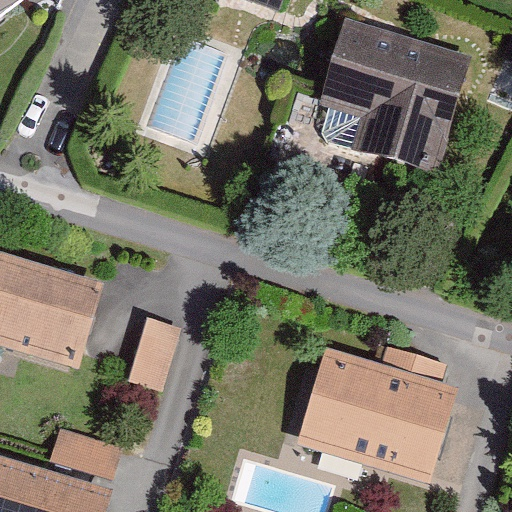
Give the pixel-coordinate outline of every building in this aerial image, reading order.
[(0,0),(0,17),(21,0),(0,0)] [(475,68),(351,29),(327,107),(366,119),(358,145),(443,171),(475,68)] [(105,292),(0,260),(0,352),(79,376),(105,292)] [(149,324),(131,386),(163,396),(182,333),(149,324)] [(466,388),(332,353),(308,447),(441,482),(466,388)] [(61,433),(52,462),(116,482),(125,453),(61,433)] [(110,511),(114,498),(0,464),(0,511),(110,511)]
